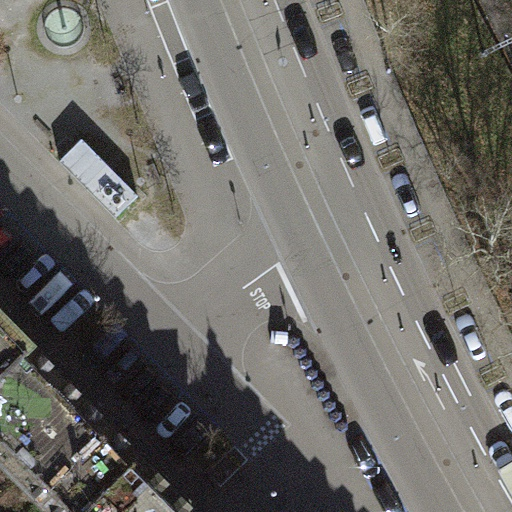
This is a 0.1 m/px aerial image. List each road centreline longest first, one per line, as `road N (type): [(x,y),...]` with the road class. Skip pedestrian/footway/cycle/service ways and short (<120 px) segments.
road 1 (residential): [(0,171),(159,332),(332,241)]
road 2 (primary): [(480,511),(332,241)]
road 3 (primary): [(332,241),(231,0)]
